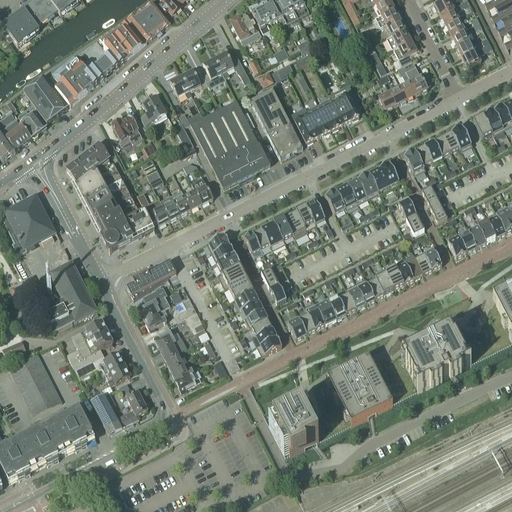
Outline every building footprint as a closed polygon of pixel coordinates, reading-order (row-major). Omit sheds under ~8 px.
[(58,15),(47,0),(35,0),(21,10),(24,13),(37,31),(58,15)] [(79,0),(47,0),(58,15),(60,19),(82,3),(79,0)] [(180,9),(183,6),(178,0),(167,0),(161,6),(159,8),(166,16),(168,14),(172,19),(182,11),(180,9)] [(275,4),(274,4),(286,27),(297,21),(293,15),(285,0),(282,0),(281,1),(279,0),(277,0),(274,2),(275,4)] [(285,0),(293,15),(297,21),(302,19),(308,16),(300,0),(285,0)] [(357,3),(361,1),(361,0),(349,0),(342,4),(345,10),(357,3)] [(371,0),(375,8),(389,1),(388,0),(371,0)] [(440,18),(453,12),(447,1),(449,0),(439,0),(442,4),(434,8),(435,10),(434,10),(436,14),(437,14),(440,18)] [(487,13),(492,10),(511,1),(510,0),(487,0),(490,5),(484,8),(487,13)] [(381,19),(394,12),(389,1),(375,8),(381,19)] [(499,23),(511,16),(511,3),(511,1),(492,10),(496,18),(491,21),(493,26),(499,23)] [(267,8),(263,10),(271,26),(276,24),(279,30),(286,27),(274,4),(273,5),(271,3),(267,6),(267,8)] [(445,30),(459,23),(455,16),(464,12),(464,13),(470,10),(467,4),(453,12),(440,18),(443,24),(441,25),(444,29),(445,28),(445,30)] [(108,78),(170,27),(153,5),(99,42),(99,43),(104,49),(103,50),(110,58),(99,67),(87,76),(75,61),(74,60),(52,77),(60,87),(54,91),(70,110),(108,78)] [(252,13),(252,16),(263,39),(270,35),(266,29),(271,26),(263,10),(259,12),(256,11),(252,13)] [(383,32),(386,30),(400,23),(394,12),(381,19),(384,25),(380,27),(383,32)] [(17,49),(39,34),(37,31),(24,13),(2,29),(4,31),(0,33),(12,50),(15,47),(17,49)] [(505,36),(511,32),(511,16),(499,23),(503,31),(497,34),(500,39),(505,36)] [(243,50),(261,41),(249,18),(242,21),(243,23),(239,25),(237,24),(234,25),(233,28),(232,29),(241,45),(243,50)] [(360,26),(356,18),(350,21),(354,29),(360,26)] [(473,29),(478,26),(475,20),(470,23),(473,29)] [(392,40),(405,33),(400,23),(386,30),(392,40)] [(465,28),(462,29),(459,23),(445,30),(446,31),(445,32),(447,36),(448,35),(451,40),(464,34),(464,33),(467,32),(465,28)] [(392,54),(397,51),(411,44),(405,33),(392,40),(386,43),(392,54)] [(364,34),(358,37),(361,43),(367,40),(364,34)] [(456,51),(470,44),(464,34),(451,40),(454,46),(452,46),(455,50),(456,50),(456,51)] [(313,52),(326,45),(323,39),(310,46),(313,51),(313,52)] [(313,51),(310,46),(308,43),(297,49),(301,57),(307,54),(313,51)] [(402,71),(402,70),(412,65),(409,59),(416,55),(411,44),(397,51),(398,52),(393,54),(402,70),(402,71)] [(462,61),(475,54),(470,44),(456,51),(457,53),(456,53),(458,57),(459,57),(462,61)] [(475,54),(462,61),(464,67),(463,67),(466,72),(467,71),(468,73),(481,66),(477,60),(492,52),(489,47),(484,50),(475,54)] [(285,52),(273,58),(274,59),(278,66),(284,63),(289,60),(286,54),(285,52)] [(312,53),(306,56),(307,59),(311,65),(317,62),(314,55),(312,53)] [(375,55),(369,58),(372,64),(378,61),(375,55)] [(226,56),(215,62),(223,78),(222,78),(225,82),(229,80),(227,76),(234,72),(236,75),(240,80),(244,89),(250,86),(242,71),(236,58),(229,61),(226,56)] [(498,64),(495,58),(490,60),(493,67),(498,64)] [(273,69),(277,66),(274,59),(269,62),(273,69)] [(307,59),(295,65),(298,71),(311,65),(307,59)] [(207,77),(202,80),(207,90),(208,90),(209,93),(226,85),(225,82),(222,78),(223,78),(215,62),(203,69),(207,77)] [(254,78),(261,75),(255,64),(249,67),(254,78)] [(413,65),(402,70),(417,98),(422,96),(422,97),(427,95),(426,94),(428,93),(427,91),(431,89),(427,81),(423,83),(421,79),(419,80),(417,76),(413,75),(412,73),(416,71),(413,65)] [(288,68),(283,71),(286,77),(292,74),(289,68),(288,68)] [(417,98),(402,70),(402,71),(402,70),(397,73),(401,80),(402,80),(405,87),(399,90),(406,104),(408,103),(408,104),(412,102),(412,101),(417,98)] [(286,77),(283,71),(276,74),(281,83),(287,80),(286,77)] [(185,78),(181,80),(189,96),(189,95),(200,90),(202,93),(207,90),(202,80),(197,82),(192,74),(191,72),(183,76),(185,78)] [(264,91),(272,86),(268,77),(259,82),(264,91)] [(23,94),(37,114),(47,127),(60,118),(67,111),(44,79),(23,94)] [(381,81),(384,87),(389,84),(387,79),(381,81)] [(181,80),(170,86),(178,101),(185,98),(187,102),(191,100),(189,95),(189,96),(181,80)] [(376,84),(371,87),(374,92),(379,90),(379,89),(384,87),(381,81),(376,84)] [(405,105),(406,104),(399,90),(389,96),(396,109),(401,107),(401,108),(405,106),(405,105)] [(360,112),(350,93),(346,95),(344,92),(336,96),(340,103),(332,106),(330,102),(329,102),(342,128),(352,123),(352,125),(358,122),(357,121),(358,120),(356,115),(360,112)] [(260,102),(250,107),(262,130),(264,134),(271,147),(271,148),(274,152),(280,164),(289,159),(290,161),(294,159),(293,157),(302,152),(273,95),(264,99),(262,96),(257,98),(260,102)] [(389,96),(378,101),(385,115),(386,114),(387,115),(391,113),(391,112),(396,109),(389,96)] [(155,129),(153,125),(166,118),(157,100),(142,108),(147,117),(140,122),(148,137),(155,129)] [(342,128),(329,102),(327,104),(318,109),(317,109),(330,134),(332,134),(332,135),(338,132),(337,131),(342,128)] [(511,106),(511,104),(503,109),(511,127),(511,106)] [(236,105),(190,129),(223,193),(240,185),(242,188),(253,182),(252,180),(252,179),(269,170),(263,158),(261,153),(236,105)] [(330,134),(317,109),(306,114),(306,115),(305,114),(305,113),(304,112),(303,112),(318,141),(324,138),(324,139),(330,136),(329,135),(330,134)] [(511,127),(503,109),(493,114),(503,134),(511,129),(511,127)] [(318,141),(303,112),(291,118),(305,147),(306,147),(307,148),(313,145),(312,144),(318,141)] [(31,143),(20,127),(11,114),(1,121),(0,118),(0,133),(15,155),(31,143)] [(493,114),(482,119),(493,140),(503,135),(503,134),(493,114)] [(46,132),(34,116),(29,120),(26,117),(24,117),(19,120),(18,123),(21,126),(20,127),(31,143),(32,142),(35,143),(38,141),(38,138),(46,132)] [(184,131),(190,128),(184,117),(178,120),(184,131)] [(472,124),(474,128),(482,143),(491,138),(492,140),(493,140),(482,119),(472,124)] [(131,123),(132,122),(129,121),(129,122),(121,126),(120,125),(117,124),(113,126),(112,129),(112,130),(120,145),(123,150),(133,145),(134,147),(142,143),(139,138),(131,123)] [(193,150),(181,127),(173,132),(186,154),(193,151),(193,150)] [(461,130),(450,136),(458,152),(460,156),(472,150),(463,133),(461,130)] [(0,133),(0,163),(2,166),(15,156),(14,155),(15,155),(0,133)] [(450,136),(441,140),(449,156),(458,152),(450,136)] [(441,140),(432,145),(441,161),(449,156),(441,140)] [(160,158),(152,144),(146,148),(147,149),(152,158),(154,161),(160,158)] [(432,145),(424,149),(433,165),(441,161),(432,145)] [(98,148),(66,173),(71,180),(76,186),(77,188),(107,165),(106,163),(109,161),(98,148)] [(152,158),(147,149),(141,153),(146,162),(152,158)] [(424,149),(414,154),(423,170),(433,165),(424,149)] [(189,160),(196,156),(193,151),(186,154),(189,160)] [(181,164),(189,160),(186,154),(178,159),(181,164)] [(414,154),(403,160),(413,180),(425,174),(423,170),(414,154)] [(144,174),(155,168),(152,162),(141,168),(144,174)] [(75,189),(74,190),(77,195),(79,199),(86,212),(88,216),(94,229),(97,233),(103,246),(105,250),(107,249),(109,251),(110,252),(112,252),(115,251),(117,250),(118,252),(123,249),(141,240),(145,238),(149,236),(153,234),(154,233),(151,228),(151,229),(144,216),(139,219),(122,185),(117,176),(115,177),(109,167),(108,165),(107,165),(77,188),(75,189)] [(378,172),(368,177),(379,198),(378,195),(387,191),(399,185),(398,185),(389,167),(378,172)] [(147,179),(157,174),(155,168),(144,174),(147,179)] [(150,185),(160,179),(157,174),(147,179),(150,185)] [(368,177),(357,183),(367,204),(379,198),(368,177)] [(160,179),(150,185),(153,192),(158,189),(163,187),(164,187),(160,179)] [(202,182),(191,188),(195,195),(202,209),(213,204),(204,186),(202,182)] [(357,183),(347,188),(357,209),(367,204),(357,183)] [(347,188),(335,194),(346,215),(357,209),(347,188)] [(438,206),(430,190),(421,195),(429,211),(438,206)] [(509,191),(501,195),(503,199),(511,195),(509,191)] [(181,194),(170,200),(173,206),(180,220),(191,215),(184,200),(181,194)] [(324,200),(326,204),(334,218),(344,213),(345,215),(346,215),(335,194),(324,200)] [(184,200),(191,215),(202,209),(195,195),(184,200)] [(143,197),(137,201),(144,216),(151,229),(151,228),(156,226),(157,226),(159,231),(170,225),(163,211),(160,205),(159,203),(149,208),(143,197)] [(25,251),(53,236),(35,201),(33,201),(32,198),(26,201),(27,204),(0,218),(0,219),(14,247),(12,248),(18,259),(27,255),(25,251)] [(170,200),(160,205),(163,211),(170,225),(180,220),(173,206),(170,200)] [(416,218),(406,200),(402,202),(403,205),(397,207),(405,223),(416,218)] [(315,204),(305,209),(316,230),(315,228),(325,223),(317,208),(315,204)] [(446,222),(438,206),(429,211),(437,227),(446,222)] [(305,209),(296,214),(307,237),(308,237),(306,235),(308,234),(316,230),(305,209)] [(496,218),(495,219),(505,237),(511,233),(511,221),(507,213),(496,218)] [(296,214),(283,221),(294,244),(307,237),(296,214)] [(495,216),(485,221),(495,242),(505,237),(495,219),(496,218),(495,216)] [(424,234),(416,218),(405,223),(413,239),(424,234)] [(283,221),(273,226),(285,248),(283,244),(292,240),(294,244),(283,221)] [(485,221),(475,226),(477,231),(486,247),(495,242),(485,221)] [(273,226),(260,232),(272,255),(273,254),(285,248),(273,226)] [(468,235),(476,252),(486,247),(477,231),(468,235)] [(260,232),(252,237),(260,253),(268,249),(271,255),(272,255),(260,232)] [(330,232),(325,235),(328,242),(333,239),(330,232)] [(467,233),(457,238),(458,241),(458,240),(466,257),(476,252),(468,235),(467,233)] [(252,237),(243,241),(254,263),(262,258),(252,237)] [(52,239),(41,245),(42,246),(43,249),(54,243),(52,239)] [(224,239),(206,248),(211,258),(229,249),(224,239)] [(458,241),(447,246),(455,262),(466,257),(458,240),(458,241)] [(229,249),(211,258),(216,268),(234,258),(229,249)] [(427,253),(422,256),(431,274),(441,269),(432,251),(427,253)] [(413,258),(412,258),(423,279),(431,274),(422,256),(423,258),(415,262),(413,258)] [(234,258),(216,268),(221,278),(217,280),(217,281),(240,269),(234,258)] [(410,259),(403,263),(413,284),(423,279),(412,258),(410,259)] [(403,266),(394,270),(404,289),(413,284),(403,263),(402,263),(403,266)] [(170,265),(148,277),(147,275),(132,283),(134,287),(127,291),(133,304),(134,304),(169,281),(169,280),(176,277),(170,265)] [(74,328),(97,316),(71,266),(49,278),(59,296),(37,308),(52,338),(72,328),(72,327),(73,327),(74,328)] [(213,283),(211,284),(213,288),(219,285),(224,293),(246,282),(240,269),(217,281),(213,283)] [(383,273),(382,274),(393,294),(404,289),(394,270),(384,275),(383,273)] [(270,272),(261,277),(269,293),(278,288),(277,287),(270,272)] [(255,404),(255,405),(265,424),(268,430),(301,413),(318,445),(335,437),(351,429),(350,428),(351,428),(349,424),(332,390),(328,382),(367,362),(391,408),(392,407),(392,408),(405,401),(406,401),(414,396),(417,395),(417,394),(416,394),(418,393),(420,392),(417,386),(415,387),(412,381),(410,376),(407,370),(405,367),(407,366),(404,360),(402,361),(401,360),(410,355),(422,349),(431,345),(451,335),(452,336),(450,337),(453,343),(455,342),(461,354),(465,362),(463,363),(466,369),(469,367),(470,367),(470,368),(489,359),(491,357),(511,346),(511,339),(511,337),(508,330),(502,319),(495,306),(499,304),(496,298),(505,294),(510,291),(511,289),(511,273),(462,299),(377,343),(255,404)] [(382,274),(373,278),(383,299),(393,294),(382,274)] [(365,283),(364,283),(375,303),(379,301),(383,299),(373,278),(372,279),(375,283),(367,287),(365,283)] [(29,292),(37,288),(32,279),(29,280),(29,281),(24,283),(29,292)] [(246,282),(224,293),(224,294),(228,292),(234,304),(253,295),(246,282)] [(278,288),(269,293),(277,309),(286,304),(283,297),(282,296),(292,291),(288,283),(278,288)] [(364,283),(355,288),(365,308),(375,303),(364,283)] [(355,288),(345,293),(355,313),(365,308),(355,288)] [(499,304),(495,306),(502,319),(508,330),(511,337),(511,339),(511,289),(510,291),(505,294),(496,298),(499,304)] [(17,307),(23,304),(16,290),(10,293),(17,307)] [(146,309),(138,313),(144,324),(158,318),(161,316),(160,316),(170,311),(167,304),(165,300),(167,299),(162,291),(160,292),(160,290),(154,293),(155,295),(142,301),(146,309)] [(336,297),(335,298),(346,318),(355,313),(345,293),(347,297),(338,302),(336,297)] [(253,295),(234,304),(236,306),(240,315),(258,305),(253,295)] [(335,298),(326,302),(336,323),(337,323),(338,324),(341,322),(341,321),(346,318),(335,298)] [(313,306),(324,329),(336,323),(326,302),(314,308),(313,306)] [(258,305),(240,315),(242,314),(246,322),(244,323),(263,314),(258,305)] [(313,306),(303,311),(315,334),(324,329),(313,306)] [(193,309),(178,316),(182,324),(185,322),(185,323),(197,317),(193,309)] [(306,318),(298,322),(306,338),(315,334),(303,311),(306,318)] [(263,314),(244,323),(249,332),(267,322),(263,314)] [(191,333),(202,327),(197,317),(185,323),(191,333)] [(158,318),(144,324),(150,335),(163,328),(167,326),(164,321),(160,323),(158,318)] [(267,322),(249,332),(251,331),(255,340),(251,342),(251,343),(272,332),(267,322)] [(298,322),(287,328),(295,344),(306,338),(298,322)] [(102,326),(101,327),(99,324),(96,326),(97,328),(72,342),(77,352),(107,336),(102,326)] [(272,332),(251,343),(256,351),(276,341),(272,332)] [(198,340),(201,346),(209,342),(206,335),(198,340)] [(410,355),(401,360),(402,361),(404,360),(407,366),(405,367),(407,370),(410,376),(412,381),(415,387),(417,386),(420,392),(418,393),(416,394),(417,394),(417,395),(429,389),(430,393),(436,390),(441,387),(440,384),(445,381),(448,380),(450,383),(455,381),(461,378),(459,374),(466,370),(470,368),(470,367),(469,367),(466,369),(463,363),(465,362),(461,354),(455,342),(453,343),(450,337),(452,336),(451,335),(431,345),(422,349),(410,355)] [(111,347),(113,347),(107,336),(77,352),(78,354),(67,360),(74,374),(103,359),(100,353),(108,349),(109,351),(113,350),(111,347)] [(160,354),(176,346),(170,336),(155,344),(160,354)] [(276,341),(256,351),(261,361),(281,351),(276,341)] [(176,346),(160,354),(165,365),(183,356),(188,354),(182,343),(176,346)] [(6,362),(25,354),(21,345),(2,353),(6,362)] [(209,346),(204,349),(207,356),(207,357),(213,354),(209,346)] [(181,362),(185,360),(183,356),(165,365),(171,376),(184,369),(181,362)] [(33,421),(62,406),(37,358),(8,373),(33,421)] [(105,380),(124,369),(118,358),(105,364),(103,359),(74,374),(79,384),(101,373),(105,380)] [(367,362),(328,382),(332,390),(349,424),(351,428),(350,428),(351,429),(370,420),(392,408),(392,407),(391,408),(367,362)] [(223,371),(220,364),(213,368),(217,375),(223,371)] [(232,376),(239,372),(237,367),(230,371),(232,376)] [(116,388),(130,380),(124,369),(105,380),(110,390),(115,387),(116,388)] [(191,373),(187,375),(184,369),(171,376),(176,386),(192,378),(194,377),(191,373)] [(67,387),(72,384),(70,378),(64,381),(67,387)] [(176,386),(175,386),(181,397),(201,387),(199,383),(195,385),(192,378),(176,386)] [(130,393),(121,398),(124,404),(126,403),(132,414),(135,420),(136,420),(148,414),(138,396),(133,399),(130,393)] [(88,399),(87,400),(88,400),(91,406),(103,399),(99,394),(88,399)] [(103,399),(91,406),(102,426),(109,439),(122,432),(122,431),(131,427),(138,423),(136,420),(135,420),(132,414),(117,421),(110,408),(104,398),(103,399)] [(3,452),(0,452),(0,469),(9,487),(18,482),(19,484),(25,482),(30,478),(29,476),(46,468),(47,470),(53,467),(58,463),(57,462),(75,453),(76,455),(82,452),(87,449),(86,447),(95,443),(79,412),(13,446),(12,444),(1,449),(3,452)] [(318,446),(318,445),(301,413),(268,430),(279,453),(284,463),(289,460),(291,464),(293,463),(302,459),(306,456),(304,453),(314,448),(318,446)]
